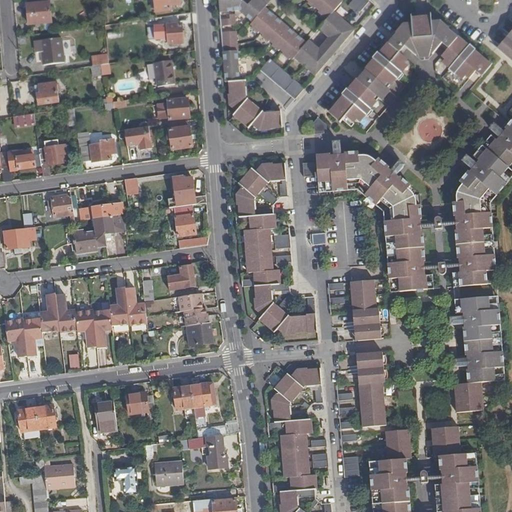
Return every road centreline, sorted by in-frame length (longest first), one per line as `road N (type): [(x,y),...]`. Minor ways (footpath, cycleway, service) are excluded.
road 1 (residential): [(1,283),(223,248)]
road 2 (residential): [(0,191),(215,156)]
road 3 (residential): [(291,147),(299,271),(319,284),(327,348)]
road 4 (residential): [(382,0),(374,26),(295,117),(291,147)]
road 5 (residential): [(327,348),(338,511)]
road 6 (residential): [(79,381),(237,358)]
road 7 (residential): [(215,156),(203,0)]
road 8 (residential): [(259,511),(237,358)]
